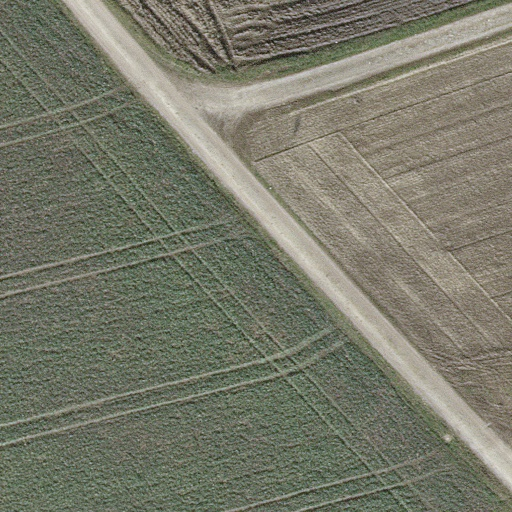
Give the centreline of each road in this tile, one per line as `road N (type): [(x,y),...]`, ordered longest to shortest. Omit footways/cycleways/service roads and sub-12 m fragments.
road 1 (track): [(511,473),(183,125),(81,0)]
road 2 (track): [(511,27),(267,109),(183,125)]
